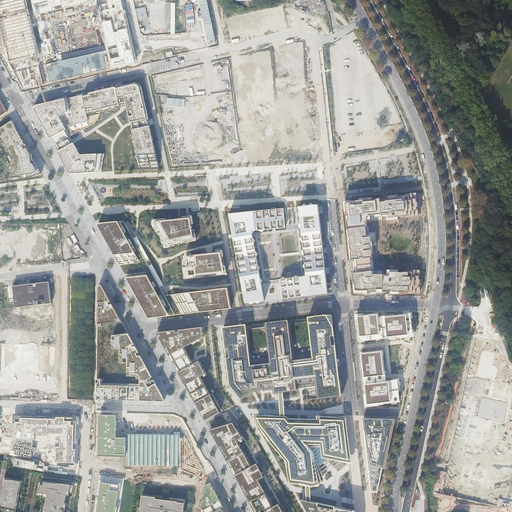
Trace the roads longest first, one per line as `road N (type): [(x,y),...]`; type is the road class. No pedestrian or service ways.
road 1 (secondary): [(405,511),(448,315),(453,216),(430,118),(368,0)]
road 2 (secondary): [(355,0),(426,144),(442,244),(435,304)]
road 3 (residential): [(304,31),(12,98)]
road 4 (track): [(511,185),(409,0)]
road 5 (secondary): [(435,304),(395,511)]
road 6 (residential): [(138,326),(342,303)]
road 7 (residential): [(12,98),(103,263)]
road 8 (unknown): [(248,168),(213,0)]
road 9 (residential): [(327,164),(342,303)]
road 10 (unknown): [(304,31),(315,54),(327,164)]
